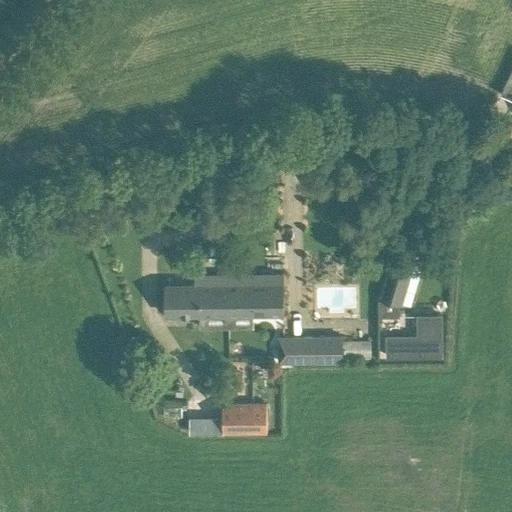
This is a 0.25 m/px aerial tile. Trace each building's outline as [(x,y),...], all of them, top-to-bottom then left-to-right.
[(392,251),(380,296),(399,301),(400,302),(413,257),(392,251)] [(167,313),(229,312),(228,290),(227,290),(226,273),(195,274),(195,282),(166,282),(167,313)] [(285,311),(284,293),(284,273),(226,273),(227,290),(228,290),(229,312),(285,311)] [(387,334),(387,354),(443,354),(442,313),(418,314),(418,334),(387,334)] [(343,334),(279,334),(279,360),(343,360),(343,334)] [(224,431),(268,430),(268,399),(224,401),(224,431)]
